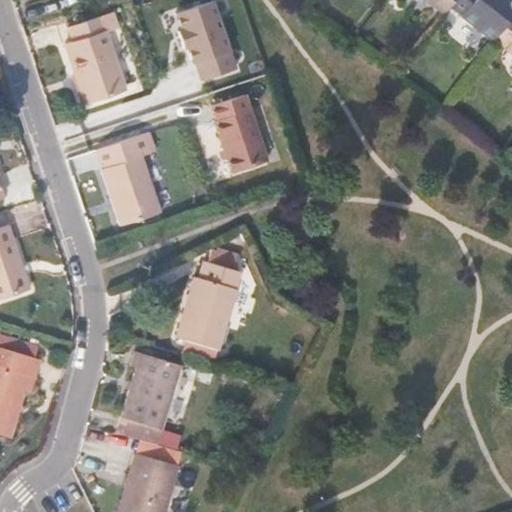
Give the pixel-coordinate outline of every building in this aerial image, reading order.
[(233,51),(225,22),(218,0),(214,0),(180,10),(184,27),(181,27),(186,47),(190,47),(194,61),(233,51)] [(423,0),(441,14),(449,4),(452,0),(423,0)] [(511,12),(511,0),(452,0),(449,4),(492,38),(493,36),(511,12)] [(511,51),(511,12),(493,36),(511,51)] [(122,88),(106,38),(98,14),(68,23),(72,38),(63,41),(83,101),(122,88)] [(260,160),(248,112),(214,121),(226,169),(260,160)] [(154,150),(148,129),(139,132),(147,152),(154,150)] [(159,211),(140,155),(147,152),(139,132),(95,147),(102,166),(100,167),(120,224),(159,211)] [(0,295),(28,286),(8,224),(0,226),(0,295)] [(217,349),(233,296),(233,292),(238,274),(203,263),(197,280),(194,279),(176,335),(217,349)] [(159,443),(182,364),(136,350),(131,366),(139,368),(120,430),(131,435),(159,443)] [(0,435),(9,438),(22,393),(27,394),(31,378),(0,369),(0,435)] [(160,511),(174,462),(134,450),(115,511),(160,511)]
